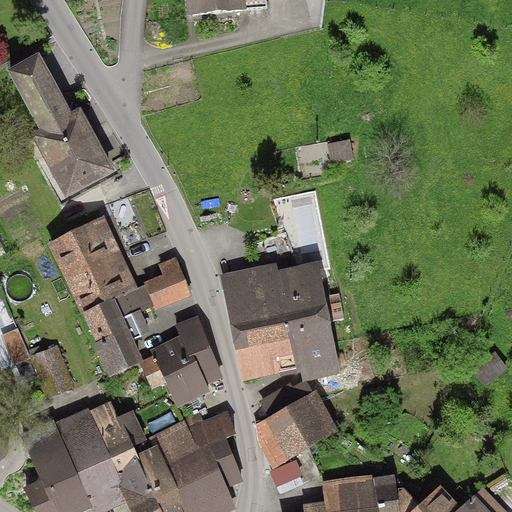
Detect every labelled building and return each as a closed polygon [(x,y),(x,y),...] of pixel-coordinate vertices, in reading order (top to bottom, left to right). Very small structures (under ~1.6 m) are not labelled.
[(185,0),(188,18),(264,9),(262,0),(185,0)] [(68,122),(35,63),(10,77),(43,135),(32,141),(64,198),(108,174),(76,117),(68,122)] [(349,141),(327,144),(330,164),(352,161),(349,141)] [(103,227),(53,247),(106,377),(137,364),(126,338),(145,330),(139,315),(187,295),(174,261),(157,268),(161,277),(142,285),(143,288),(130,294),(103,227)] [(331,363),(315,271),(228,287),(245,379),(331,363)] [(181,342),(153,354),(176,406),(205,394),(202,387),(219,379),(194,322),(176,330),(181,342)] [(27,361),(16,331),(3,336),(17,371),(31,365),(46,401),(73,390),(56,349),(27,361)] [(469,366),(482,388),(507,372),(494,351),(469,366)] [(333,437),(312,399),(252,431),(274,470),(333,437)] [(144,450),(131,419),(115,425),(108,408),(25,442),(43,487),(27,494),(34,511),(85,511),(121,497),(118,491),(140,482),(129,456),(144,450)] [(232,436),(224,418),(201,427),(198,420),(151,439),(156,453),(138,460),(148,483),(125,492),(133,511),(229,511),(220,488),(236,482),(219,441),(232,436)] [(296,462),(269,474),(276,489),(303,477),(296,462)] [(394,511),(390,480),(325,488),(328,511),(317,511),(394,511)] [(467,511),(455,511),(441,496),(422,511),(481,511),(475,505),(467,511)]
